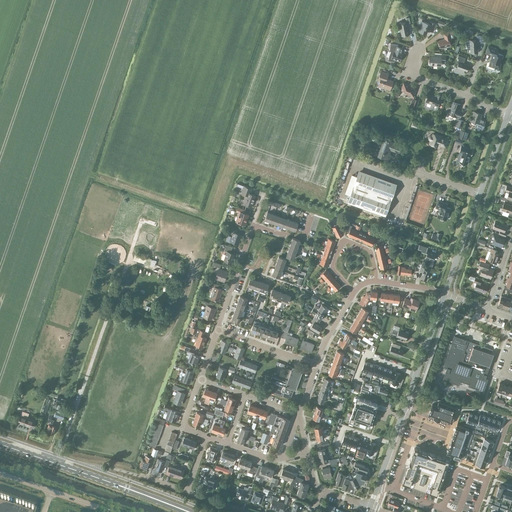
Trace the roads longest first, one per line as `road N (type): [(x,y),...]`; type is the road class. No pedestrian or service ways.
road 1 (residential): [(218,329),(253,224),(305,234)]
road 2 (primary): [(126,488),(0,443)]
road 3 (residential): [(376,281),(370,251),(343,241),(332,266),(354,293)]
